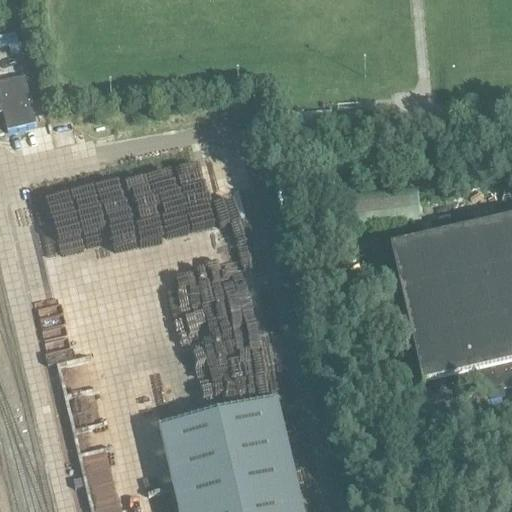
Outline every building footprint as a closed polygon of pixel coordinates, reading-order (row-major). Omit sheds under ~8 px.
[(0,54),(0,79),(26,74),(21,50),(0,54)] [(23,79),(0,84),(0,102),(7,132),(35,125),(23,79)] [(287,143),(357,137),(354,113),(285,119),(287,143)] [(418,191),(337,199),(341,233),(421,226),(418,191)] [(511,226),(393,254),(394,250),(392,251),(428,411),(458,404),(457,401),(511,388),(511,226)] [(158,440),(174,511),(299,511),(276,412),(158,440)]
